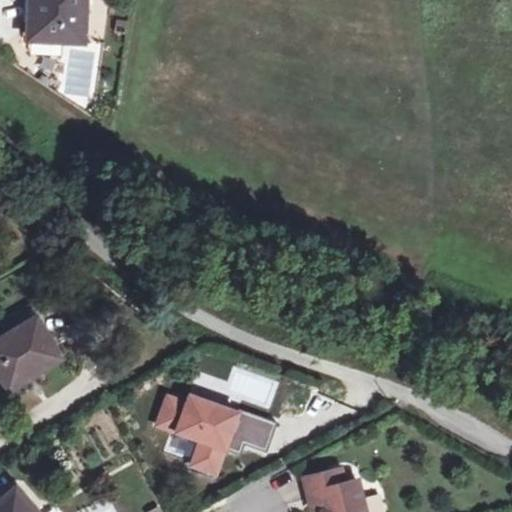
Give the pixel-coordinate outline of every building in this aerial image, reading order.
[(82,41),(84,0),(31,0),(29,38),(82,41)] [(36,319),(0,340),(0,373),(9,389),(59,358),(36,319)] [(188,407),(168,400),(160,424),(202,438),(194,462),(216,469),(223,447),(237,451),(240,441),(263,449),(272,422),(238,410),(236,414),(191,399),(188,407)] [(340,468),(303,477),(308,499),(317,497),(319,506),(320,511),(364,511),(357,479),(343,482),(340,468)] [(33,511),(14,490),(0,503),(0,511),(33,511)] [(317,497),(308,499),(310,509),(319,506),(317,497)]
